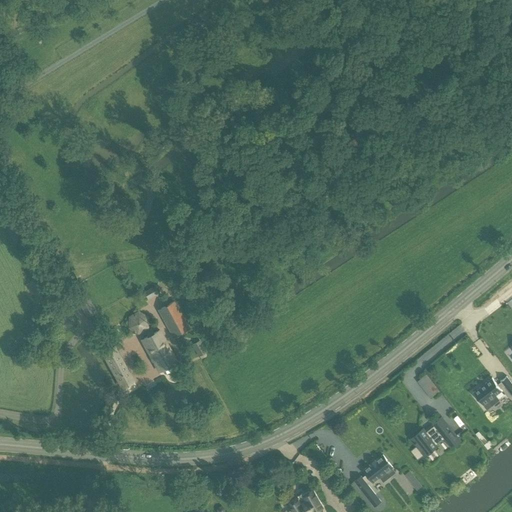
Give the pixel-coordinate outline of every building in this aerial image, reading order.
[(87,317),(96,312),(77,279),(68,285),(87,317)] [(148,299),(158,293),(154,286),(144,292),(148,299)] [(188,328),(174,302),(159,310),(173,336),(188,328)] [(158,372),(177,361),(160,330),(141,340),(158,372)] [(206,352),(204,349),(200,341),(192,345),(198,356),(206,352)] [(114,347),(103,353),(122,386),(132,380),(114,347)] [(432,380),(427,374),(418,381),(422,387),(432,380)] [(473,392),(473,393),(483,406),(484,405),(483,405),(489,400),(493,405),(499,400),(496,396),(501,391),(502,391),(501,389),(505,386),(511,395),(511,383),(507,377),(507,376),(500,381),(501,381),(501,382),(498,385),(492,378),(492,379),(474,393),(473,392)] [(423,429),(411,438),(416,446),(410,450),(418,460),(424,455),(424,456),(437,446),(436,445),(445,439),(452,447),(460,441),(442,417),(433,424),(434,425),(426,432),(423,429)] [(361,476),(354,481),(374,506),(381,501),(368,484),(372,481),(373,482),(380,477),(383,482),(390,477),(386,472),(393,467),(383,455),(376,460),(375,459),(370,463),(371,464),(364,470),(367,474),(362,478),(361,476)] [(412,473),(407,477),(411,482),(416,478),(412,473)] [(323,510),(322,508),(323,507),(313,489),(303,495),(302,494),(298,496),(298,498),(289,503),(293,511),(322,511),(323,511),(323,510)]
